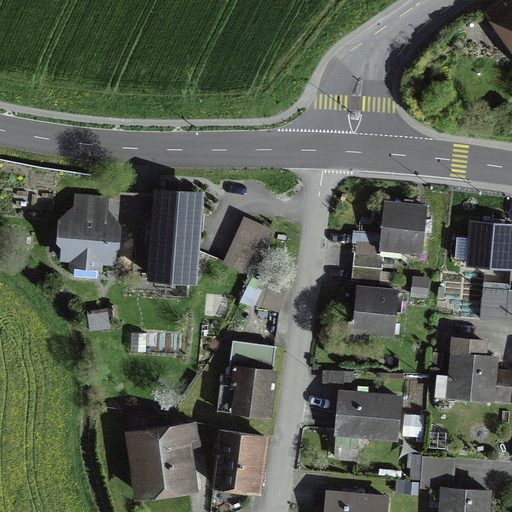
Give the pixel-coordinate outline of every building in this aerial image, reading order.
[(511,0),(506,0),(485,15),(511,53),(511,0)] [(153,193),(145,285),(194,290),(202,198),(153,193)] [(73,221),(56,219),(51,264),(71,266),(69,282),(98,285),(100,270),(113,271),(119,224),(106,222),(108,202),(76,198),(73,221)] [(425,206),(381,205),(381,253),(424,254),(425,206)] [(245,217),(224,261),(255,275),(276,231),(245,217)] [(511,226),(469,223),(466,272),(511,274),(511,226)] [(359,288),(353,340),(393,344),(398,292),(359,288)] [(511,289),(482,288),(480,320),(511,322),(511,289)] [(499,359),(448,356),(445,404),(497,406),(499,359)] [(274,373),(235,371),(233,420),(272,422),(274,373)] [(339,394),(335,438),(394,444),(399,400),(339,394)] [(200,423),(123,436),(134,501),(197,491),(189,446),(203,444),(200,423)] [(268,438),(215,435),(212,497),(265,500),(268,438)] [(489,511),(491,493),(439,491),(438,511),(489,511)] [(388,511),(390,498),(325,495),(324,511),(388,511)]
